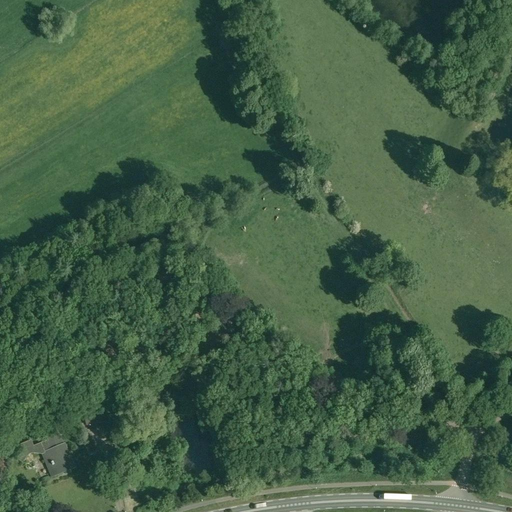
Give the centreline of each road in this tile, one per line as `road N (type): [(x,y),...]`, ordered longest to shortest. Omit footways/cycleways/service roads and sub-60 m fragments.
road 1 (unclassified): [(473,437),(448,425),(363,439),(296,430),(154,362),(0,346)]
road 2 (primary): [(248,511),(358,500),(455,506)]
